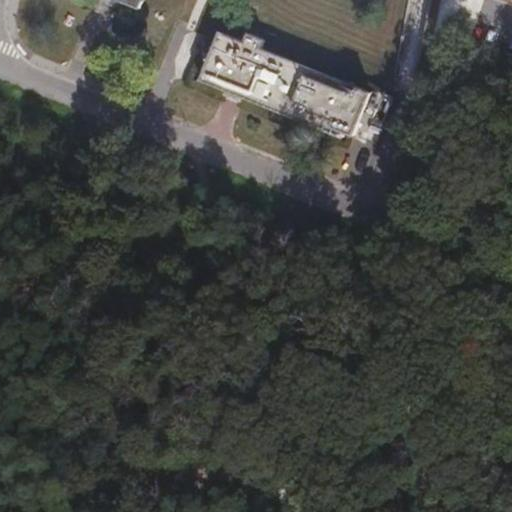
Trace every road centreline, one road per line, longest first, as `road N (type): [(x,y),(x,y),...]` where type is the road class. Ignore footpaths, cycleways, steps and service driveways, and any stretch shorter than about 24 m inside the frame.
road 1 (track): [(511,336),(343,453),(251,475),(0,488)]
road 2 (residential): [(0,68),(511,267)]
